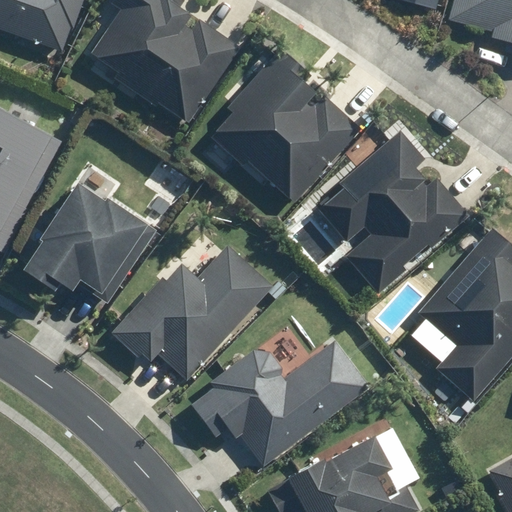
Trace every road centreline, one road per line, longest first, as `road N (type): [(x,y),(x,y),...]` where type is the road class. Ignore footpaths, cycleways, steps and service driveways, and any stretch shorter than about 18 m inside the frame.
road 1 (residential): [(301,0),(376,42),(511,142)]
road 2 (tertiary): [(178,511),(51,386),(0,353)]
